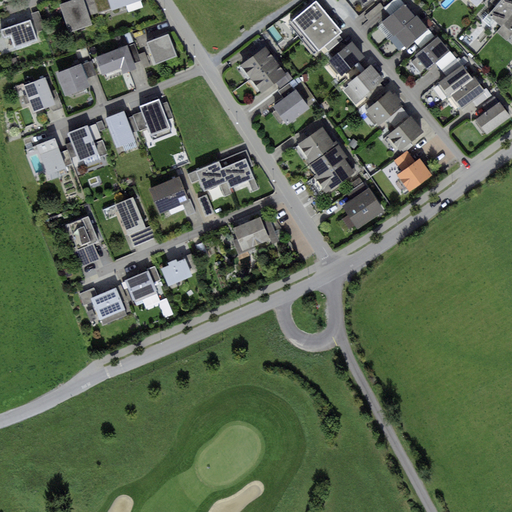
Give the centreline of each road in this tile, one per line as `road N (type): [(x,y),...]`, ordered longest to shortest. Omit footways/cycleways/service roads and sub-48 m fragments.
road 1 (unclassified): [(0,422),(337,270)]
road 2 (residential): [(337,270),(164,0)]
road 3 (track): [(432,511),(341,333),(337,270)]
road 4 (residential): [(475,175),(330,0)]
road 5 (residential): [(475,175),(337,270)]
